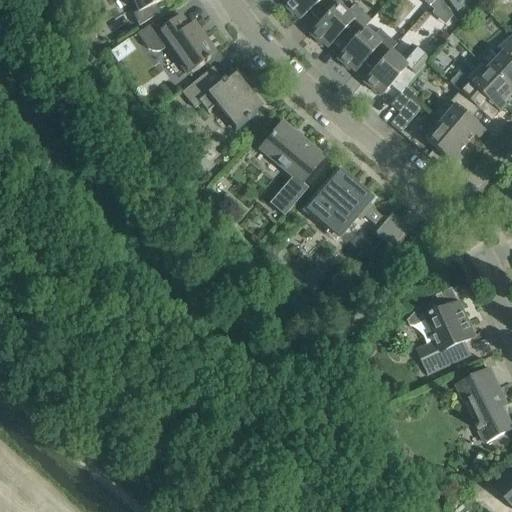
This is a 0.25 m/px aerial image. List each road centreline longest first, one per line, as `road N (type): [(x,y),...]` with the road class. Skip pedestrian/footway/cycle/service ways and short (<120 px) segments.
road 1 (residential): [(226,0),(288,73),(447,210)]
road 2 (track): [(0,388),(139,511)]
